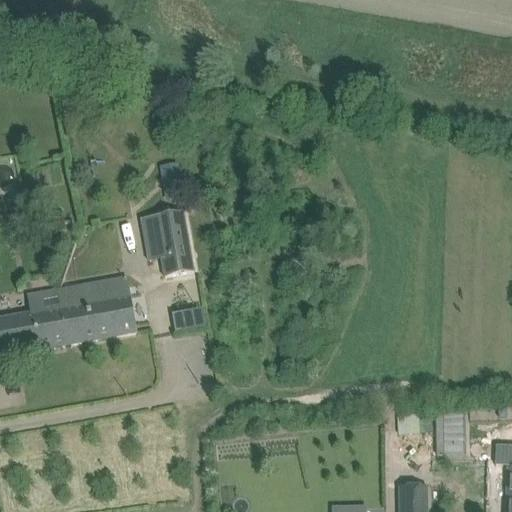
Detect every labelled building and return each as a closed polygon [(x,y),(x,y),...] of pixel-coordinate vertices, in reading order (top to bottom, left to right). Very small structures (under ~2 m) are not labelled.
[(61,92),(65,108),(93,102),(89,86),(61,92)] [(0,205),(0,226),(15,225),(13,204),(0,205)] [(195,274),(185,212),(142,219),(149,262),(161,260),(164,279),(195,274)] [(47,230),(50,248),(78,244),(75,225),(47,230)] [(128,279),(50,293),(30,297),(33,315),(0,320),(0,352),(1,359),(138,335),(128,279)] [(201,308),(173,313),(176,332),(204,327),(201,308)] [(508,411),(500,411),(500,419),(508,419),(508,411)] [(445,417),(437,417),(437,457),(445,457),(445,417)] [(427,511),(427,488),(399,488),(399,511),(427,511)]
